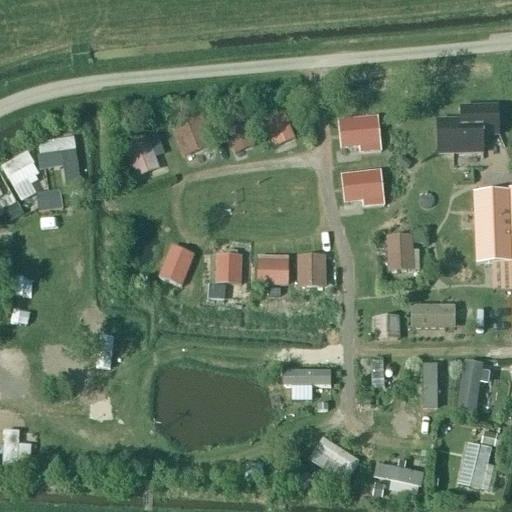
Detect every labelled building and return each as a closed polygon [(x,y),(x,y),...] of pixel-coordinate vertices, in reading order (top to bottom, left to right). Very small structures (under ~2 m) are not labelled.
[(460,123),(437,124),(438,156),(483,154),(482,138),(499,138),(498,108),(460,109),(460,123)] [(285,116),(264,122),(275,156),(296,150),(285,116)] [(370,123),(334,126),(336,157),(371,153),(370,123)] [(241,124),(220,131),(232,165),(253,158),(241,124)] [(201,127),(179,132),(188,167),(210,161),(201,127)] [(142,144),(120,151),(132,185),(153,178),(142,144)] [(374,179),(338,183),(340,213),(376,210),(374,179)] [(474,265),(487,264),(510,263),(511,307),(511,192),(484,193),(472,194),(474,265)] [(48,233),(84,232),(83,219),(48,220),(48,233)] [(408,243),(386,244),(387,280),(409,279),(408,243)] [(289,283),(289,253),(257,253),(257,283),(289,283)] [(191,261),(170,254),(158,287),(179,295),(191,261)] [(236,261),(214,262),(215,291),(237,291),(236,261)] [(320,261),(298,262),(299,292),(321,291),(320,261)] [(393,323),(371,324),(372,348),(394,347),(393,323)] [(96,364),(113,365),(115,334),(99,332),(96,364)] [(367,357),(368,387),(385,387),(384,357),(367,357)] [(471,406),(479,361),(467,359),(459,404),(471,406)] [(423,405),(438,404),(437,361),(422,362),(423,405)] [(331,367),(282,368),(283,385),(331,384),(331,367)] [(478,380),(473,405),(486,408),(491,382),(478,380)] [(2,463),(18,464),(19,428),(3,428),(2,463)] [(315,447),(352,470),(360,458),(323,435),(315,447)] [(490,490),(496,466),(488,464),(492,445),(466,440),(457,483),(490,490)] [(376,478),(421,485),(423,470),(378,463),(376,478)]
